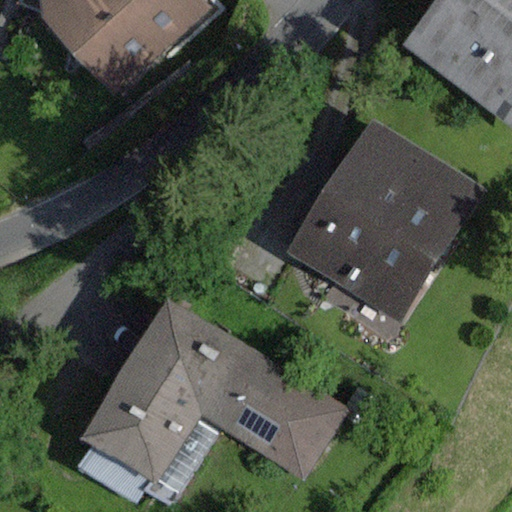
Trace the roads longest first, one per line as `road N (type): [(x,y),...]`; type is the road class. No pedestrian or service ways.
road 1 (residential): [(198,135),(184,193),(0,347)]
road 2 (tertiary): [(198,135),(38,226),(0,237)]
road 3 (tertiary): [(332,0),(198,135)]
